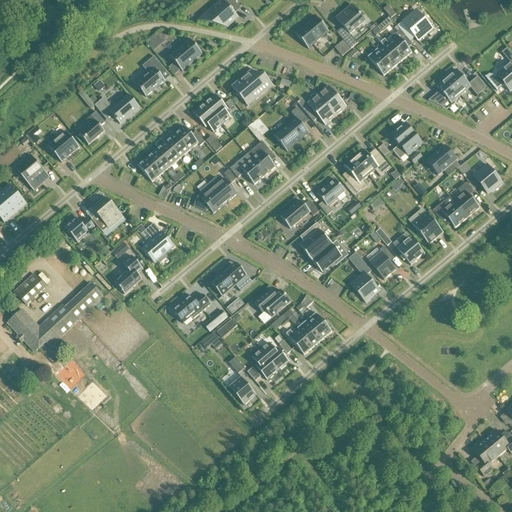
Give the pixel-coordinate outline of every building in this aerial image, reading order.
[(222,0),(197,22),(227,29),(236,22),(232,18),(235,16),(235,15),(241,10),(232,0),(227,0),(225,3),(222,0)] [(346,45),(351,50),(358,45),(350,36),(365,22),(351,6),(335,19),(343,28),(337,34),(346,45)] [(401,23),(418,43),(433,31),(418,13),(403,25),(401,22),(401,23)] [(315,17),(295,34),(304,46),(305,45),(309,48),(307,50),(308,51),(329,34),(315,17)] [(375,30),(381,37),(385,34),(379,27),(375,30)] [(381,37),(375,30),(371,33),(377,40),(381,37)] [(147,44),(151,48),(162,38),(158,34),(147,44)] [(384,41),(402,62),(412,54),(397,37),(388,45),(384,40),(384,41)] [(189,40),(169,57),(182,73),(203,56),(202,55),(200,56),(197,52),(198,51),(189,40)] [(377,51),(393,70),(402,62),(384,41),(380,44),(384,48),(379,52),(377,50),(377,51)] [(346,45),(337,52),(342,58),(351,50),(346,45)] [(393,70),(377,51),(367,59),(384,78),(393,70)] [(154,58),(142,68),(148,74),(135,86),(146,99),(165,82),(159,75),(164,70),(154,58)] [(511,90),(511,69),(508,65),(495,76),(509,93),(511,90)] [(456,71),(446,79),(461,96),(470,89),(477,97),(486,89),(477,78),(469,86),(456,71)] [(231,88),(242,101),(250,94),(256,101),(268,91),(266,89),(271,85),(264,77),(250,72),(231,88)] [(284,79),(282,85),(291,88),(293,83),(284,79)] [(461,96),(446,79),(437,87),(441,93),(430,103),(443,109),(450,103),(451,105),(461,96)] [(100,82),(94,87),(98,92),(103,87),(100,82)] [(317,96),(336,118),(346,109),(328,87),(317,96)] [(486,119),(503,103),(496,95),(479,111),(486,119)] [(112,109),(104,99),(95,107),(104,118),(109,113),(115,120),(114,121),(116,123),(117,122),(120,126),(139,109),(128,96),(112,109)] [(204,105),(222,127),(231,120),(225,113),(227,112),(215,96),(204,105)] [(307,105),(325,127),(336,118),(317,96),(307,105)] [(231,99),(225,104),(230,109),(235,105),(231,99)] [(214,134),(222,127),(204,105),(194,114),(206,129),(208,127),(214,134)] [(273,137),(287,154),(288,153),(287,153),(308,135),(309,136),(309,135),(300,125),(306,119),(297,109),(291,114),(295,119),(274,137),(273,137)] [(307,109),(304,112),(313,123),(317,120),(307,109)] [(90,126),(79,135),(89,147),(105,133),(100,128),(105,124),(96,113),(86,121),(90,126)] [(405,124),(390,136),(399,147),(413,135),(405,124)] [(37,128),(27,136),(34,145),(40,140),(37,136),(41,133),(37,128)] [(175,136),(189,153),(198,145),(200,147),(205,143),(196,132),(191,136),(184,128),(175,136)] [(66,133),(48,148),(62,164),(79,149),(66,133)] [(399,147),(393,152),(400,161),(406,155),(408,158),(423,146),(413,135),(399,147)] [(175,136),(165,143),(180,161),(189,153),(175,136)] [(217,142),(211,147),(216,153),(222,148),(217,142)] [(165,143),(156,151),(171,168),(180,161),(165,143)] [(262,143),(247,156),(265,178),(276,169),(265,156),(270,152),(262,143)] [(383,146),(378,150),(385,158),(390,154),(383,146)] [(445,146),(426,162),(438,177),(444,173),(447,176),(454,170),(451,166),(457,161),(445,146)] [(156,151),(147,159),(161,176),(171,168),(156,151)] [(364,151),(354,159),(369,177),(375,172),(380,178),(391,169),(381,157),(374,163),(364,151)] [(247,156),(230,170),(238,179),(244,174),(254,187),(265,178),(247,156)] [(31,157),(15,171),(34,193),(43,185),(40,182),(47,176),(31,157)] [(138,167),(152,184),(161,176),(147,159),(138,167)] [(344,167),(353,178),(347,183),(357,195),(367,187),(363,182),(369,177),(354,159),(344,167)] [(465,164),(458,170),(463,176),(470,170),(465,164)] [(472,177),(488,197),(502,185),(486,166),(472,177)] [(229,172),(224,175),(232,184),(236,181),(229,172)] [(178,178),(183,183),(187,180),(183,175),(178,178)] [(183,183),(178,178),(174,180),(180,186),(183,183)] [(216,179),(209,185),(225,205),(237,195),(225,180),(220,183),(216,179)] [(334,181),(317,195),(323,203),(319,207),(327,217),(332,213),(329,209),(338,201),(337,200),(345,193),(334,181)] [(461,196),(453,203),(467,220),(480,209),(469,197),(474,193),(466,184),(458,191),(461,196)] [(202,200),(198,198),(194,208),(206,213),(210,210),(214,215),(216,213),(225,205),(209,185),(200,193),(204,198),(202,200)] [(419,185),(414,189),(421,198),(427,194),(419,185)] [(10,186),(0,194),(0,218),(4,223),(26,205),(10,186)] [(174,190),(173,193),(180,196),(183,191),(178,187),(176,189),(174,190)] [(380,198),(370,206),(375,212),(385,204),(380,198)] [(123,220),(124,219),(107,199),(104,201),(103,200),(95,206),(97,208),(92,211),(96,216),(91,220),(103,234),(108,229),(109,231),(110,231),(109,230),(116,224),(114,223),(121,217),(123,220)] [(300,202),(280,218),(290,231),(310,214),(313,218),(319,213),(309,202),(304,206),(300,202)] [(357,203),(352,207),(356,213),(361,208),(357,203)] [(441,205),(433,212),(440,221),(445,218),(455,230),(467,220),(453,203),(445,210),(441,205)] [(426,214),(411,226),(418,234),(417,236),(422,242),(423,240),(429,247),(443,235),(426,214)] [(76,219),(64,229),(78,244),(89,235),(88,234),(95,228),(87,220),(81,225),(76,219)] [(303,252),(311,261),(330,244),(319,231),(321,229),(317,224),(300,238),(306,245),(304,247),(306,249),(303,252)] [(141,250),(154,265),(158,262),(160,265),(167,259),(165,256),(174,248),(154,225),(146,232),(145,232),(152,241),(141,250)] [(142,228),(137,232),(141,236),(145,232),(146,232),(142,228)] [(380,231),(376,234),(388,247),(391,244),(380,231)] [(411,238),(397,250),(411,267),(425,255),(411,238)] [(125,244),(113,254),(118,259),(129,250),(125,244)] [(311,261),(322,275),(342,258),(330,244),(311,261)] [(387,279),(393,273),(386,265),(390,261),(381,249),(376,252),(380,256),(372,262),(387,279)] [(355,254),(348,260),(357,271),(364,264),(355,254)] [(142,281),(138,276),(143,271),(132,257),(122,265),(128,272),(114,283),(121,292),(122,293),(125,296),(142,281)] [(236,265),(235,264),(210,285),(222,298),(236,287),(240,293),(252,283),(236,265)] [(364,274),(350,286),(366,305),(380,293),(364,274)] [(26,307),(46,288),(34,275),(14,293),(15,295),(12,298),(20,307),(23,303),(26,307)] [(50,349),(104,299),(91,285),(65,309),(63,307),(39,329),(22,311),(7,324),(35,353),(45,344),(50,349)] [(274,296),(270,291),(253,305),(261,315),(264,312),(271,319),(289,304),(279,291),(274,296)] [(190,296),(172,312),(183,325),(191,319),(193,321),(211,306),(202,295),(195,302),(190,296)] [(306,298),(302,304),(307,309),(314,303),(306,298)] [(227,319),(221,312),(204,326),(209,333),(227,319)] [(285,315),(290,321),(294,318),(289,312),(285,315)] [(316,314),(306,322),(322,341),(332,333),(316,314)] [(290,321),(285,315),(282,318),(287,324),(290,321)] [(278,328),(285,322),(282,319),(275,325),(278,328)] [(232,321),(228,325),(233,331),(237,327),(232,321)] [(306,322),(297,330),(313,349),(322,341),(306,322)] [(286,335),(304,357),(313,349),(297,330),(298,332),(294,336),(290,332),(286,335)] [(207,340),(212,346),(217,352),(223,347),(213,335),(207,340)] [(284,343),(279,347),(287,356),(291,352),(284,343)] [(268,345),(260,352),(278,373),(289,364),(276,349),(274,351),(268,345)] [(255,367),(268,382),(278,373),(260,352),(252,358),(257,365),(255,367)] [(235,360),(229,364),(238,375),(244,370),(235,360)] [(253,369),(248,374),(255,383),(261,378),(253,369)] [(244,407),(256,397),(240,378),(228,388),(244,407)] [(511,438),(507,433),(501,438),(494,430),(489,434),(490,436),(484,441),(498,458),(507,450),(511,456),(511,455),(511,438)] [(498,458),(484,441),(478,447),(477,445),(471,449),(482,462),(476,467),(485,478),(493,471),(489,466),(498,458)] [(490,480),(483,486),(488,492),(495,486),(490,480)]
